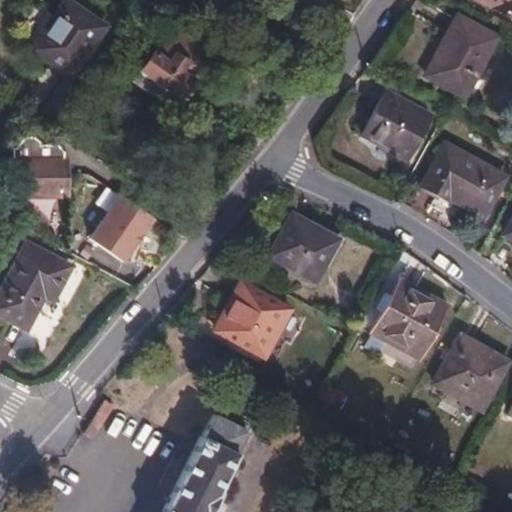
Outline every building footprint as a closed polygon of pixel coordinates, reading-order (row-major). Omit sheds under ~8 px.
[(511,0),(479,0),(511,17),(511,0)] [(32,47),(68,72),(101,26),(65,1),(32,47)] [(336,23),(341,27),(345,30),(355,14),(345,9),(344,11),(336,23)] [(425,76),(461,97),(494,39),(456,18),(425,76)] [(207,55),(167,28),(131,79),(158,97),(166,86),(179,95),(207,55)] [(41,110),(56,120),(78,87),(63,76),(41,110)] [(360,135),(404,159),(427,117),(384,93),(360,135)] [(25,160),(62,160),(62,151),(55,145),(31,145),(25,151),(25,160)] [(444,146),(421,186),(447,200),(449,197),(482,214),(502,178),(444,146)] [(90,168),(97,157),(81,147),(75,158),(90,168)] [(12,160),(12,193),(62,192),(62,160),(25,160),(12,160)] [(118,258),(148,214),(115,191),(86,235),(118,258)] [(0,236),(3,238),(13,220),(0,213),(0,236)] [(335,239),(290,214),(268,254),(313,278),(335,239)] [(0,293),(0,312),(24,326),(42,294),(51,299),(70,266),(27,243),(0,293)] [(370,331),(417,357),(445,306),(399,280),(370,331)] [(215,329),(262,354),(287,309),(239,283),(215,329)] [(42,294),(24,326),(20,335),(39,345),(53,319),(44,314),(51,299),(42,294)] [(410,368),(417,357),(370,331),(364,342),(410,368)] [(459,334),(432,382),(480,410),(507,361),(459,334)] [(205,511),(246,431),(214,414),(163,511),(205,511)]
